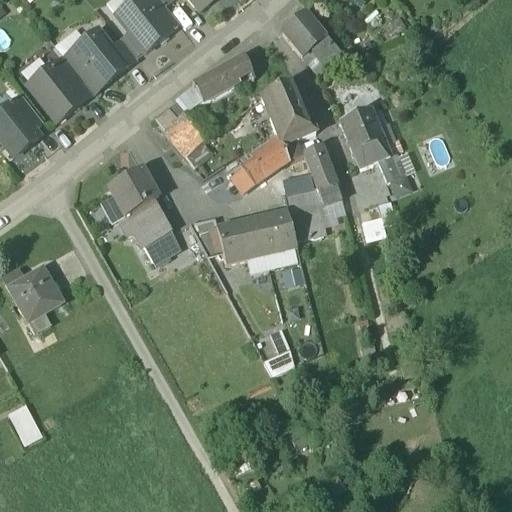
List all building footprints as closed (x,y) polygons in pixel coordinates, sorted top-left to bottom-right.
[(174,3),(171,0),(156,0),(157,1),(165,11),(174,3)] [(187,0),(199,15),(218,0),(187,0)] [(148,9),(141,1),(117,21),(130,38),(145,56),(145,57),(170,37),(148,9)] [(165,11),(157,1),(148,9),(170,36),(179,29),(165,11)] [(325,41),(305,18),(282,37),(301,61),(302,61),(325,41)] [(111,53),(98,36),(73,56),(101,91),(102,92),(126,72),(111,53)] [(145,56),(130,38),(121,46),(135,64),(145,56)] [(341,61),(325,41),(302,61),(318,80),(341,61)] [(135,64),(121,46),(111,53),(126,71),(135,64)] [(101,91),(73,56),(64,63),(77,80),(92,99),(101,91)] [(242,61),(192,89),(193,93),(201,109),(202,109),(251,81),(242,61)] [(64,63),(54,71),(67,88),(77,80),(64,63)] [(67,88),(54,71),(29,91),(58,127),(83,107),(82,106),(67,88)] [(92,99),(77,80),(67,88),(82,106),(92,99)] [(295,88),(260,102),(264,112),(271,126),(305,111),(295,88)] [(193,93),(154,125),(164,136),(190,116),(201,109),(193,93)] [(21,99),(7,110),(9,112),(16,121),(20,118),(30,111),(21,99)] [(260,102),(249,111),(255,118),(264,112),(260,102)] [(190,116),(164,136),(172,146),(197,126),(211,143),(222,134),(202,109),(201,109),(190,116)] [(381,109),(373,112),(376,121),(385,118),(381,109)] [(30,111),(20,118),(33,135),(43,127),(30,111)] [(271,126),(263,129),(268,142),(275,138),(277,142),(281,152),(283,151),(292,147),(315,137),(305,111),(271,126)] [(9,112),(0,118),(0,143),(14,161),(39,142),(33,135),(20,118),(16,121),(9,112)] [(369,114),(340,126),(360,174),(377,167),(389,162),(388,161),(369,114)] [(197,126),(172,146),(186,162),(204,148),(211,143),(197,126)] [(281,152),(277,142),(250,161),(253,165),(242,173),(255,191),(288,166),(283,151),(281,152)] [(292,147),(283,151),(288,166),(289,167),(299,163),(292,147)] [(204,148),(186,162),(194,172),(212,158),(204,148)] [(321,151),(302,158),(316,194),(318,197),(336,190),(321,151)] [(396,158),(388,161),(389,162),(377,167),(386,188),(405,180),(396,158)] [(255,191),(242,173),(216,191),(219,197),(222,201),(226,206),(227,208),(230,209),(255,191)] [(141,174),(108,193),(124,223),(154,206),(158,204),(141,174)] [(336,190),(318,197),(316,194),(315,194),(322,211),(341,205),(336,190)] [(216,191),(211,194),(215,200),(219,197),(216,191)] [(315,194),(283,201),(287,219),(316,213),(322,212),(322,211),(315,194)] [(171,237),(154,206),(126,222),(128,225),(135,237),(144,252),(171,237)] [(359,213),(362,225),(381,221),(379,210),(359,213)] [(316,213),(287,219),(294,246),(323,239),(316,213)] [(287,219),(256,226),(265,261),(294,254),(296,254),(294,246),(287,219)] [(216,222),(190,228),(208,261),(222,258),(217,234),(218,234),(216,222)] [(381,223),(361,228),(366,246),(386,241),(381,223)] [(128,225),(120,230),(127,242),(135,237),(128,225)] [(256,226),(238,230),(247,265),(265,261),(256,226)] [(218,234),(217,234),(222,258),(225,270),(247,265),(238,230),(218,234)] [(171,237),(144,252),(151,266),(165,259),(178,251),(171,237)] [(265,261),(247,265),(250,278),(297,267),(294,254),(265,261)] [(165,259),(151,266),(154,271),(167,263),(165,259)] [(42,273),(19,287),(20,289),(9,296),(27,327),(42,318),(43,319),(44,319),(60,309),(54,298),(56,297),(42,273)] [(44,319),(43,319),(42,318),(27,327),(34,339),(50,330),(44,319)] [(374,350),(361,353),(364,368),(378,365),(374,350)] [(290,354),(264,366),(272,381),(295,371),(290,354)] [(28,409),(12,416),(27,447),(43,440),(28,409)]
